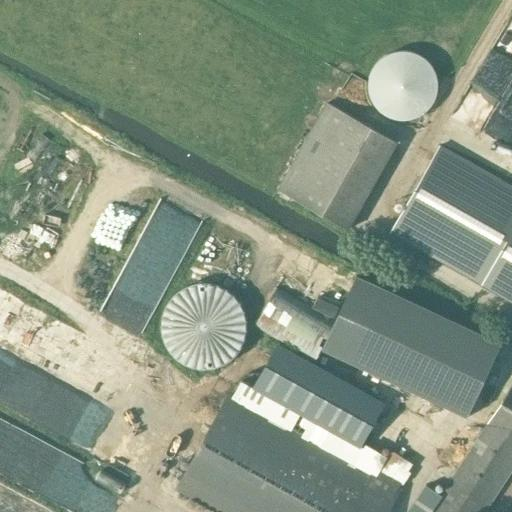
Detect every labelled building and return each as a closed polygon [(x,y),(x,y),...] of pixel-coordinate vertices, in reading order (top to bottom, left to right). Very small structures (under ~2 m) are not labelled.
[(412,39),(364,84),(404,127),(452,82),(412,39)] [(347,229),(397,142),(327,103),(277,190),(347,229)] [(511,187),(439,146),(390,232),(511,301),(511,187)] [(139,324),(195,231),(162,211),(110,299),(126,308),(122,314),(139,324)] [(334,322),(321,349),(466,417),(500,344),(355,277),(334,322)] [(164,349),(236,372),(258,301),(186,279),(164,349)] [(321,349),(334,322),(276,288),(253,326),(315,363),(321,349)] [(317,297),(312,308),(334,318),(339,307),(317,297)] [(252,388),(339,436),(359,447),(384,403),(363,393),(276,345),(252,388)] [(0,357),(0,395),(109,444),(123,413),(0,357)] [(482,511),(511,464),(511,383),(428,511),(482,511)] [(218,511),(387,511),(400,489),(229,394),(176,489),(218,511)]
